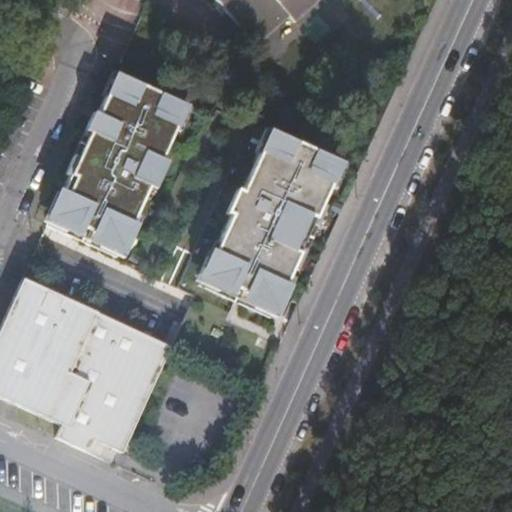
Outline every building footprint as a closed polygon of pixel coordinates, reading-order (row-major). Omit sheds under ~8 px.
[(220,0),(280,66),(313,37),(317,41),(352,10),(343,0),(220,0)] [(113,74),(48,223),(119,253),(184,105),(113,74)] [(340,162),(268,130),(201,283),(273,314),(340,162)] [(178,341),(27,272),(0,336),(0,392),(64,421),(62,427),(67,429),(64,435),(116,459),(121,448),(126,449),(178,341)] [(67,429),(62,427),(59,433),(64,435),(67,429)]
